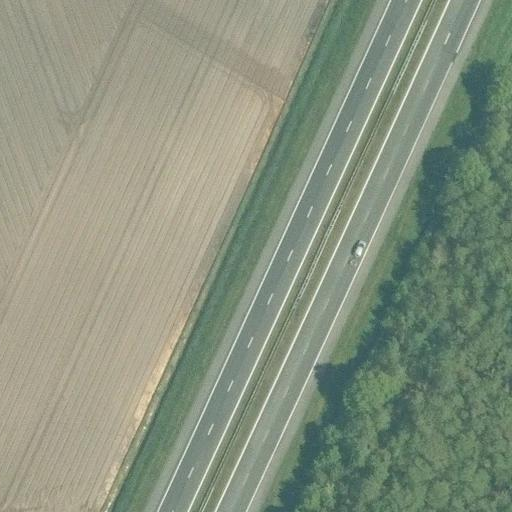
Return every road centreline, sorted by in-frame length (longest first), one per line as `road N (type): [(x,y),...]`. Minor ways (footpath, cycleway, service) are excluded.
road 1 (motorway): [(235,511),(467,0)]
road 2 (motorway): [(406,0),(174,511)]
